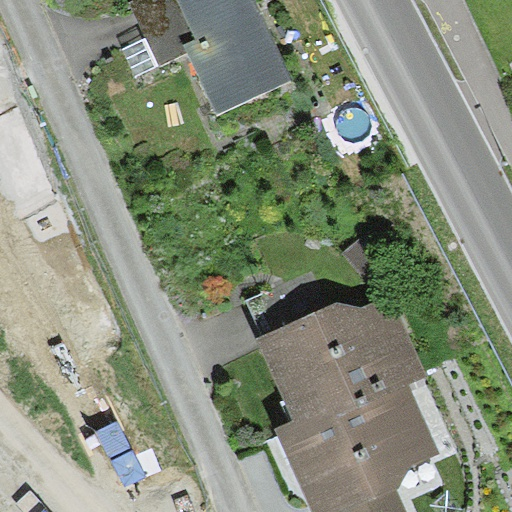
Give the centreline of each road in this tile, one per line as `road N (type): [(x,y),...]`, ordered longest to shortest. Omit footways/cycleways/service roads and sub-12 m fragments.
road 1 (residential): [(22,0),(232,511)]
road 2 (secondary): [(377,0),(511,265)]
